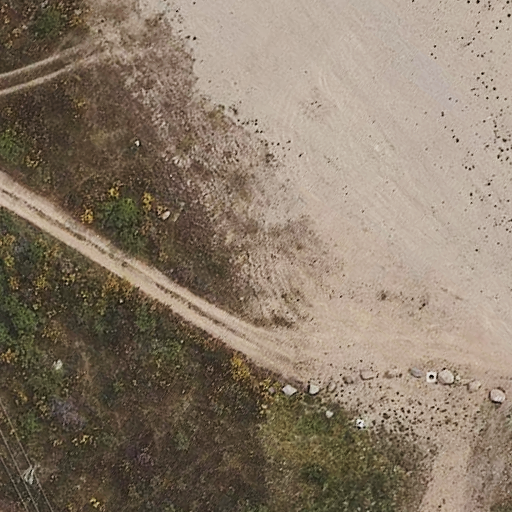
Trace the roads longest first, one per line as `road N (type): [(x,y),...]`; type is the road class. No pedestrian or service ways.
road 1 (track): [(0,186),(245,340),(315,374),(384,389),(511,390)]
road 2 (track): [(192,0),(268,108),(511,355)]
road 3 (track): [(136,0),(78,50),(0,83)]
